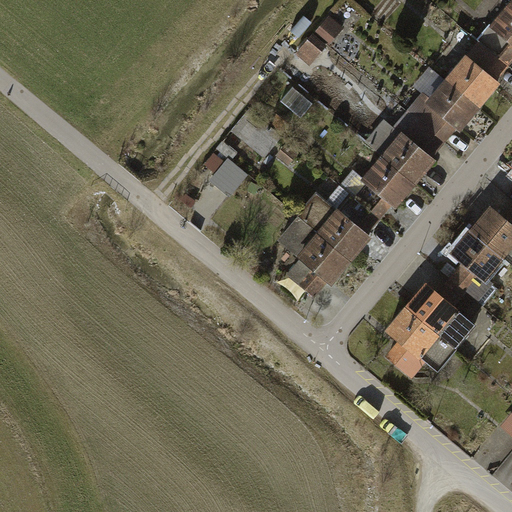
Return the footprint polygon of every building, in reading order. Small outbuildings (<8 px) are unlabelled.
[(511,4),(493,26),(500,32),(511,42),(511,4)] [(317,32),(332,44),(342,32),(327,20),(317,32)] [(486,48),(507,65),(511,59),(511,42),(500,32),(486,48)] [(312,62),(326,46),(314,35),(300,51),(312,62)] [(467,58),(495,80),(507,65),(486,48),(480,43),(467,58)] [(480,107),(499,84),(495,80),(467,58),(448,81),(480,107)] [(461,130),(480,107),(448,81),(429,103),(455,125),(461,130)] [(314,104),(294,88),(283,103),(303,119),(314,104)] [(411,110),(444,138),(455,125),(429,103),(426,107),(419,101),(411,110)] [(404,135),(429,156),(444,138),(411,110),(399,124),(407,131),(404,135)] [(268,124),(282,137),(291,127),(276,114),(268,124)] [(265,157),(282,137),(268,124),(259,117),(242,137),(265,157)] [(404,135),(384,157),(414,183),(433,160),(429,156),(404,135)] [(384,157),(364,180),(370,185),(390,202),(394,205),(414,183),(384,157)] [(247,176),(229,160),(214,179),(231,193),(247,176)] [(390,202),(370,185),(356,201),(377,218),(390,202)] [(319,195),(300,218),(351,260),(370,237),(364,233),(339,212),(319,195)] [(339,212),(364,233),(377,218),(356,201),(352,197),(339,212)] [(492,209),(473,232),(502,256),(511,264),(511,225),(504,219),(492,209)] [(300,218),(281,241),(303,259),(327,278),(332,283),(351,260),(300,218)] [(473,232),(454,254),(465,263),(483,278),(502,256),(473,232)] [(327,278),(303,259),(290,275),(314,294),(327,278)] [(483,278),(465,263),(452,278),(460,285),(482,303),(494,288),(483,278)] [(446,301),(468,319),(482,303),(460,285),(446,301)] [(429,286),(409,309),(457,349),(477,326),(468,319),(446,301),(429,286)] [(409,309),(390,332),(403,342),(426,362),(438,372),(457,349),(409,309)] [(413,377),(426,362),(403,342),(390,358),(413,377)]
